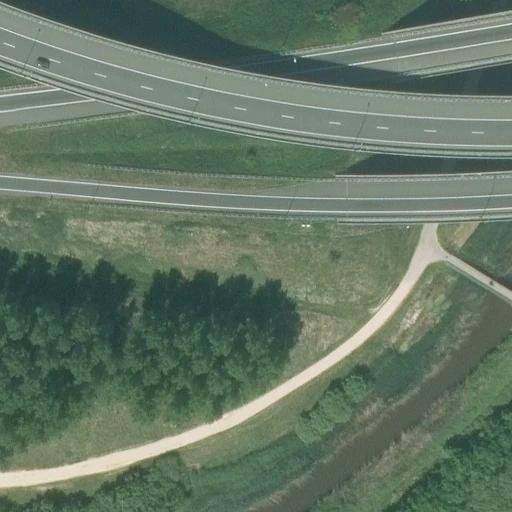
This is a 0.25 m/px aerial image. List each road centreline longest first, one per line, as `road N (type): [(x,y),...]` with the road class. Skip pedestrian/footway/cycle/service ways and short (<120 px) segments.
road 1 (trunk): [(0,43),(236,110),(371,129),(511,135)]
road 2 (motorway): [(0,109),(182,87),(511,30)]
road 3 (motorway): [(0,184),(187,200),(511,200)]
road 4 (track): [(429,249),(378,319),(279,394),(127,459),(0,481)]
road 5 (track): [(505,0),(429,249)]
